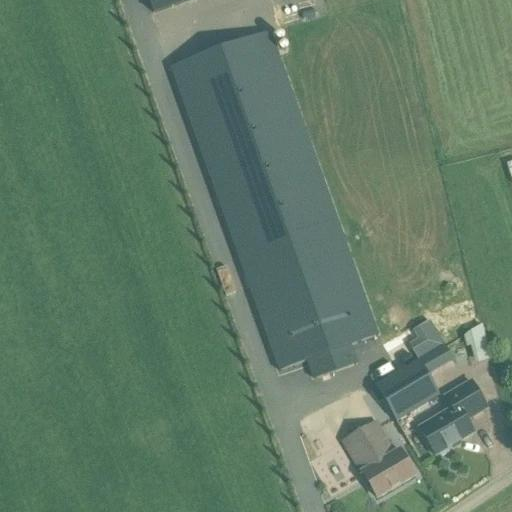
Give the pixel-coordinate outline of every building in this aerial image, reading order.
[(376,338),(268,36),(173,69),(281,372),(310,362),(317,380),(354,367),(347,349),(376,338)] [(490,360),(482,327),(471,333),(478,363),(490,360)] [(417,367),(377,390),(404,436),(412,431),(405,418),(436,400),(417,367)] [(454,412),(422,432),(437,460),(475,437),(468,424),(489,412),(473,385),(448,400),(454,412)] [(378,425),(344,445),(379,502),(417,478),(401,453),(397,455),(378,425)] [(285,453),(299,490),(318,483),(305,445),(285,453)]
